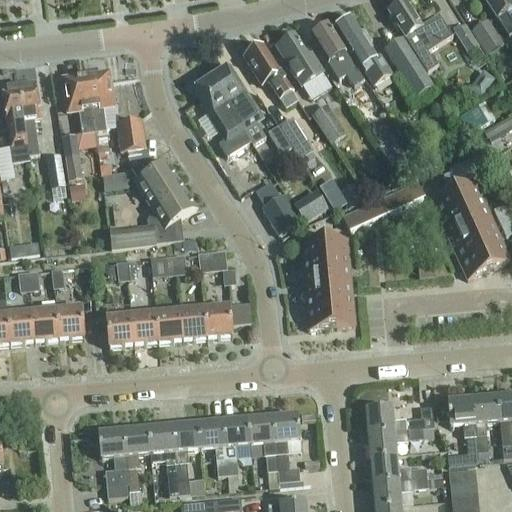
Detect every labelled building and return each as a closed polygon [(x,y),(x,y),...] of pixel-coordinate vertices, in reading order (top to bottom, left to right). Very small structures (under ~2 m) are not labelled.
[(481,0),(497,23),(509,41),(511,38),(511,25),(507,17),(511,13),(511,9),(505,0),(481,0)] [(406,43),(422,67),(431,61),(428,57),(453,41),(439,20),(422,31),(405,5),(388,16),(405,43),(406,43)] [(361,72),(374,92),(392,80),(380,60),(377,62),(369,49),(370,44),(365,36),(360,36),(352,23),(334,34),(350,60),(353,58),(362,72),(361,72)] [(471,36),(487,61),(504,50),(488,25),(471,36)] [(454,37),(467,58),(479,51),(466,30),(454,37)] [(338,64),(360,98),(368,93),(329,31),(312,42),(330,70),(338,64)] [(280,51),(284,57),(280,60),(302,94),(324,79),(312,59),(308,61),(295,41),(280,51)] [(385,55),(415,102),(433,91),(403,43),(385,55)] [(269,87),(285,114),(298,106),(263,51),(244,63),(262,91),(269,87)] [(218,79),(211,84),(251,148),(252,148),(250,145),(263,137),(256,128),(263,123),(229,72),(226,73),(224,73),(218,76),(218,79)] [(481,77),(469,93),(478,100),(490,84),(481,77)] [(95,138),(94,138),(97,158),(108,156),(105,137),(107,137),(103,113),(113,111),(108,79),(104,79),(103,78),(95,79),(95,81),(87,82),(95,138)] [(82,140),(94,138),(95,138),(87,82),(78,83),(77,82),(70,83),(69,85),(64,85),(69,118),(78,116),(82,140)] [(251,148),(211,84),(205,87),(202,86),(197,90),(197,93),(194,94),(226,145),(219,149),(228,163),(251,148)] [(31,88),(18,90),(30,163),(39,161),(34,126),(41,124),(36,90),(32,90),(31,88)] [(30,163),(18,90),(5,92),(6,94),(1,95),(7,129),(13,169),(29,166),(29,163),(30,163)] [(461,105),(461,104),(461,102),(461,101),(460,100),(459,99),(459,98),(457,97),(456,97),(455,96),(454,96),(452,96),(451,97),(450,97),(449,98),(448,99),(447,100),(447,101),(447,103),(447,104),(447,105),(448,107),(448,108),(449,109),(450,109),(451,110),(453,110),(454,110),(455,110),(457,110),(458,109),(459,108),(460,107),(460,106),(461,105)] [(311,120),(330,150),(347,140),(328,110),(311,120)] [(477,111),(459,122),(470,140),(488,129),(477,111)] [(511,124),(510,121),(483,137),(487,144),(511,129),(511,124)] [(288,125),(278,131),(297,161),(306,155),(288,125)] [(118,129),(122,157),(145,154),(142,126),(118,129)] [(297,161),(278,131),(268,138),(281,160),(292,154),(296,161),(297,161)] [(472,152),(461,136),(454,140),(460,149),(453,153),(458,162),(472,152)] [(475,153),(450,170),(459,183),(484,167),(475,153)] [(44,162),(50,194),(65,192),(60,159),(44,162)] [(65,162),(69,186),(82,184),(77,160),(65,162)] [(504,161),(493,167),(500,181),(511,174),(504,161)] [(110,236),(112,255),(182,247),(183,247),(181,224),(197,214),(168,168),(136,188),(155,219),(150,222),(148,226),(149,232),(110,236)] [(389,177),(380,185),(385,192),(395,184),(389,177)] [(511,266),(474,186),(431,205),(468,286),(511,266)] [(417,189),(344,222),(351,237),(424,203),(417,189)] [(83,203),(82,191),(69,193),(71,205),(83,203)] [(315,197),(304,204),(315,222),(326,215),(315,197)] [(300,229),(283,201),(263,214),(279,241),(300,229)] [(511,209),(509,205),(496,214),(511,239),(511,209)] [(300,248),(308,336),(355,332),(347,244),(300,248)] [(183,247),(182,247),(183,256),(197,254),(196,246),(183,247)] [(37,249),(21,251),(22,262),(39,260),(37,249)] [(200,261),(201,278),(226,276),(225,259),(200,261)] [(166,264),(168,281),(186,279),(184,262),(166,264)] [(118,270),(120,286),(137,284),(135,268),(118,270)] [(114,280),(113,270),(103,271),(104,277),(108,281),(114,280)] [(53,277),(55,294),(64,293),(62,276),(53,277)] [(235,290),(234,276),(222,277),(224,291),(235,290)] [(37,279),(28,280),(30,296),(39,295),(37,279)] [(30,296),(28,280),(19,281),(21,297),(30,296)] [(230,311),(205,313),(208,346),(233,343),(230,311)] [(82,313),(57,315),(60,347),(85,345),(82,313)] [(205,313),(180,316),(183,348),(208,346),(205,313)] [(57,315),(32,317),(35,350),(60,347),(57,315)] [(180,316),(156,318),(159,350),(183,348),(180,316)] [(32,317),(8,319),(11,352),(35,350),(32,317)] [(156,318),(132,320),(135,353),(159,350),(156,318)] [(8,319),(0,320),(0,352),(11,352),(8,319)] [(135,353),(132,320),(107,322),(110,355),(135,353)] [(106,329),(106,321),(96,322),(97,330),(106,329)] [(511,400),(498,402),(500,428),(502,453),(503,465),(511,464),(511,431),(511,427),(511,426),(511,400)] [(366,414),(368,440),(422,435),(434,434),(432,413),(420,414),(421,425),(393,427),(392,412),(389,412),(388,402),(374,403),(375,413),(366,414)] [(473,404),(477,458),(479,468),(489,467),(486,429),(500,428),(498,402),(473,404)] [(468,459),(477,458),(473,404),(447,406),(450,432),(462,431),(463,443),(466,443),(468,459)] [(273,423),(278,477),(279,489),(300,487),(299,474),(290,475),(287,448),(301,447),(298,421),(273,423)] [(278,477),(273,423),(248,425),(250,451),(251,463),(265,462),(266,462),(268,478),(278,477)] [(248,425),(223,427),(228,482),(238,481),(236,453),(250,451),(248,425)] [(223,427),(198,430),(201,456),(215,454),(217,483),(228,482),(223,427)] [(198,430),(173,432),(176,458),(179,502),(190,501),(190,502),(204,501),(203,486),(189,487),(187,469),(189,469),(188,457),(201,456),(198,430)] [(173,432),(149,434),(152,469),(166,467),(169,503),(179,502),(176,458),(173,432)] [(149,434),(124,437),(129,491),(130,498),(140,497),(138,475),(140,474),(138,462),(151,460),(151,469),(152,469),(149,434)] [(368,440),(371,465),(396,462),(395,448),(423,445),(422,435),(368,440)] [(129,491),(124,437),(98,439),(101,465),(114,464),(115,477),(106,478),(109,505),(129,503),(127,491),(129,491)] [(371,465),(373,489),(427,484),(426,474),(410,476),(410,474),(397,475),(396,462),(371,465)] [(449,478),(450,489),(476,487),(475,475),(449,478)] [(373,489),(374,511),(397,511),(401,511),(400,499),(412,498),(412,496),(428,494),(427,484),(373,489)] [(450,489),(451,501),(478,498),(476,487),(450,489)] [(451,501),(452,511),(479,510),(478,498),(451,501)]
